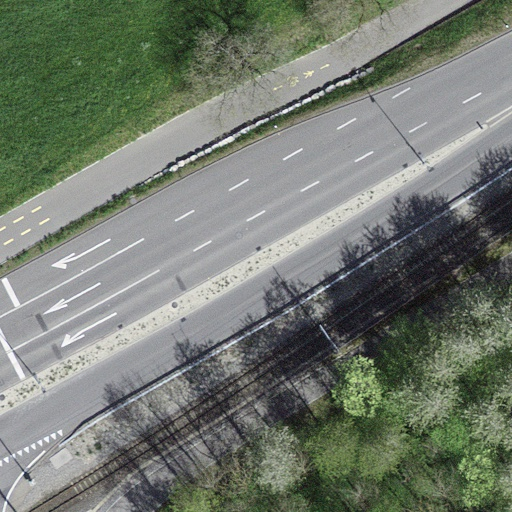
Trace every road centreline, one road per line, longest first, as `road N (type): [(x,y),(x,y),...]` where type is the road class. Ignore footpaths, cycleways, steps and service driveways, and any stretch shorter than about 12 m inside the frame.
road 1 (primary): [(0,437),(274,288),(511,116)]
road 2 (primary): [(511,115),(258,209),(0,332)]
